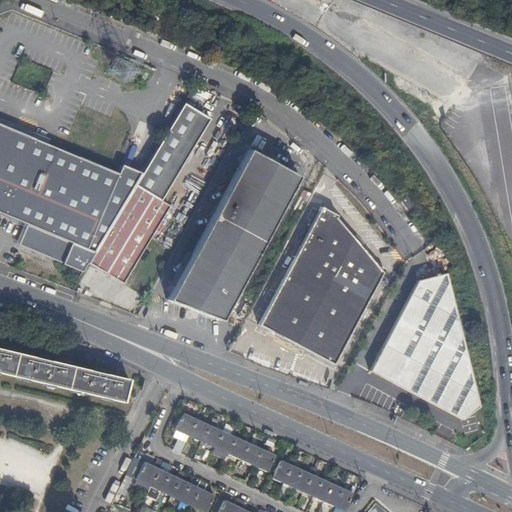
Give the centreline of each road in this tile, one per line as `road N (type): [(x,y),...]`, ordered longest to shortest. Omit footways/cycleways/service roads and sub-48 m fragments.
road 1 (motorway): [(234,0),(324,49),(385,101),(431,158),(494,292),(507,433)]
road 2 (unclassified): [(418,251),(345,164),(259,93),(32,0)]
road 3 (secondary): [(468,475),(287,392),(46,307)]
road 4 (secondary): [(164,370),(450,501)]
road 5 (residential): [(93,511),(164,370)]
road 6 (motorway): [(511,56),(374,0)]
road 7 (secondary): [(46,307),(164,370)]
